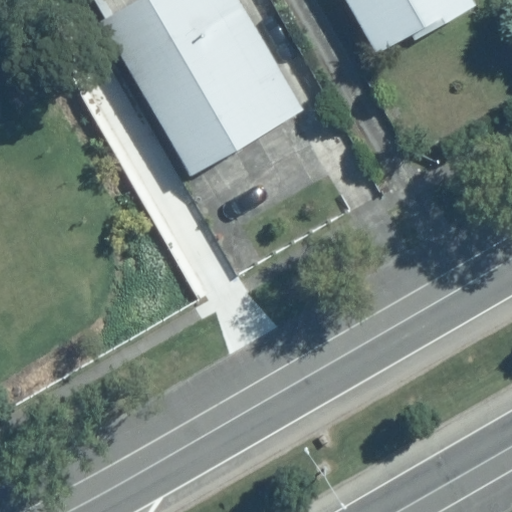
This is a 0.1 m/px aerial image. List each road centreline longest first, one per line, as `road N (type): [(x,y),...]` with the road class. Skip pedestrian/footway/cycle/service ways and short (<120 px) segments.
road 1 (primary): [(97,511),(511,275)]
road 2 (primary): [(511,433),(375,511)]
